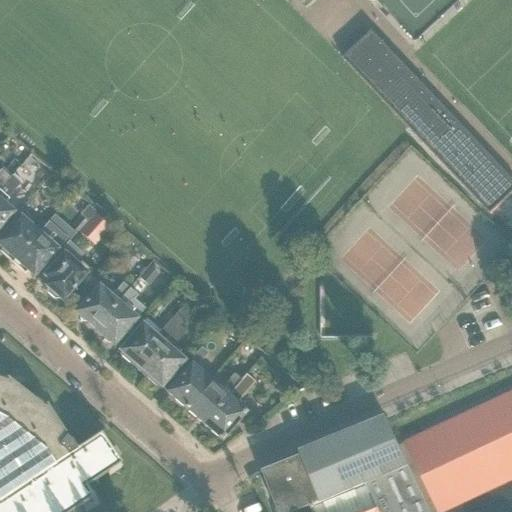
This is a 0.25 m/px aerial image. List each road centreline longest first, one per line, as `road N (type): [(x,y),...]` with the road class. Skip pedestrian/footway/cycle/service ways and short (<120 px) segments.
road 1 (residential): [(203,483),(273,444),(511,342)]
road 2 (residential): [(203,483),(0,304)]
